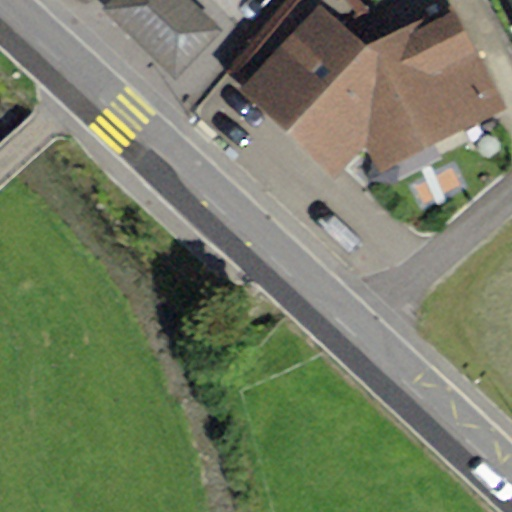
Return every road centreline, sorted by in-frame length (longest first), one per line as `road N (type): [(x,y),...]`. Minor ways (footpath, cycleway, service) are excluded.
road 1 (secondary): [(355,339),(0,14)]
road 2 (secondary): [(511,484),(355,339)]
road 3 (residential): [(355,339),(511,195)]
